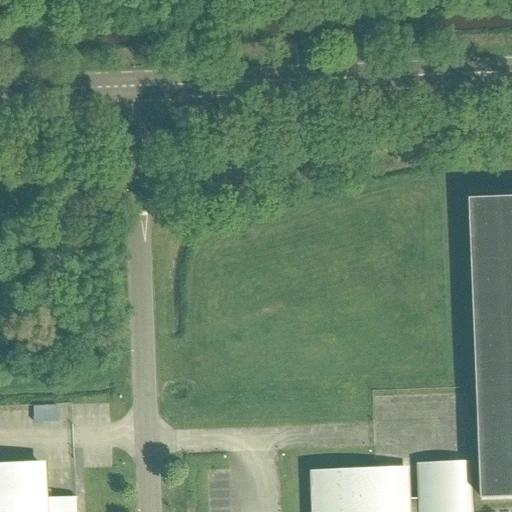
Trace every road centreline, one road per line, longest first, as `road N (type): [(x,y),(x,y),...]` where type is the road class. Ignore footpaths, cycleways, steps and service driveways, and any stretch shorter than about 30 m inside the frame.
road 1 (unclassified): [(149,511),(134,88)]
road 2 (secondary): [(134,88),(511,73)]
road 3 (secondary): [(0,93),(134,88)]
